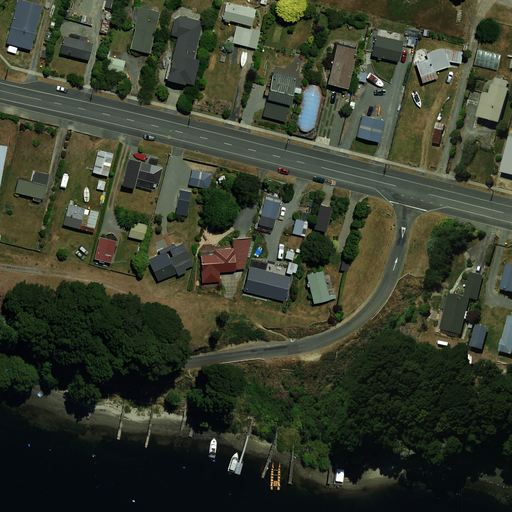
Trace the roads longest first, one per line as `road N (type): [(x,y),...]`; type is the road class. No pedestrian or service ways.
road 1 (unclassified): [(0,344),(168,363),(321,341),(384,294),(416,190)]
road 2 (residential): [(0,90),(416,190)]
road 3 (track): [(0,259),(165,295)]
